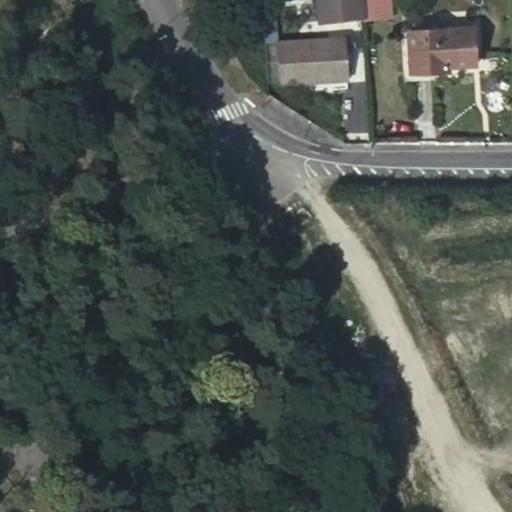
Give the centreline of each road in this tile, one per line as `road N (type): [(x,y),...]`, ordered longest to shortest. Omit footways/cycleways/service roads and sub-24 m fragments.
road 1 (unclassified): [(298,511),(261,222),(260,150)]
road 2 (unclassified): [(260,150),(0,236)]
road 3 (residential): [(511,158),(398,164),(260,150)]
road 4 (residential): [(260,150),(160,0)]
